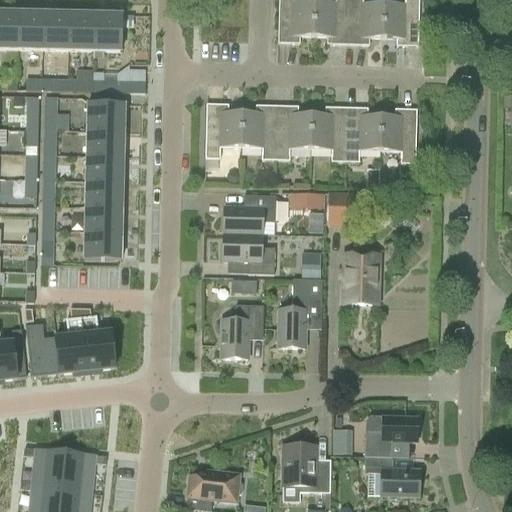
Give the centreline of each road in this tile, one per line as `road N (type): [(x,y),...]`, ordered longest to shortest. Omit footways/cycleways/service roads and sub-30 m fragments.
road 1 (residential): [(158,398),(176,75),(166,0)]
road 2 (residential): [(158,398),(281,404),(364,386),(470,389)]
road 3 (tertiary): [(472,307),(478,0)]
road 4 (residential): [(158,398),(0,406)]
road 5 (tertiary): [(484,511),(471,464),(470,389)]
